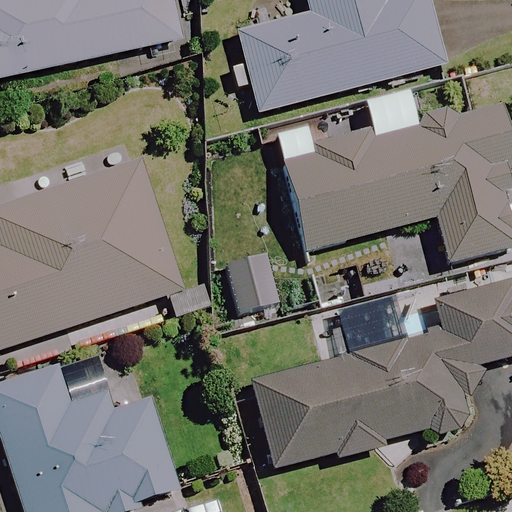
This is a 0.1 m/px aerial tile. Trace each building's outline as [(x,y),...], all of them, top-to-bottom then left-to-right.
[(0,0),(0,85),(182,46),(172,0),(0,0)] [(397,0),(396,0),(305,0),(310,20),(235,39),(256,120),(448,71),(430,0),(397,0)] [(511,169),(511,157),(500,113),(373,147),(371,142),(284,165),(308,259),(435,225),(448,273),(511,255),(511,229),(504,198),(511,196),(505,171),(511,169)] [(0,356),(181,297),(139,170),(0,215),(0,356)] [(267,259),(222,271),(237,324),(281,312),(267,259)] [(404,345),(397,314),(355,323),(363,362),(251,386),(270,476),(484,429),(472,373),(511,364),(511,292),(437,309),(443,336),(404,345)] [(112,419),(94,361),(0,389),(0,436),(23,511),(126,511),(177,496),(150,408),(112,419)]
